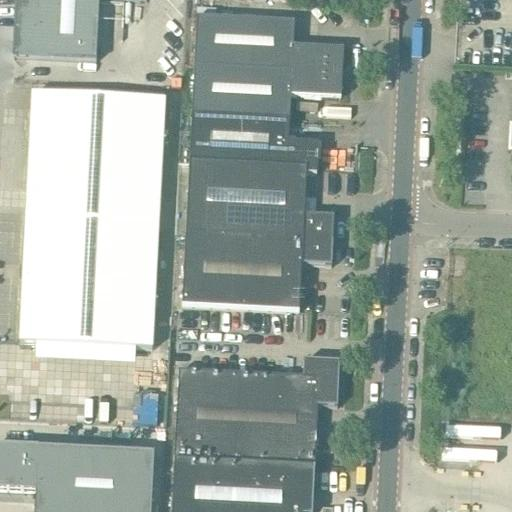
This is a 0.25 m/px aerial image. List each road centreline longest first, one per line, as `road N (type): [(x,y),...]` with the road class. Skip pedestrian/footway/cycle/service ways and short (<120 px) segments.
road 1 (unknown): [(395,275),(445,276),(488,302),(498,378),(489,511)]
road 2 (unclassified): [(385,511),(398,221)]
road 3 (unclassified): [(398,221),(410,0)]
